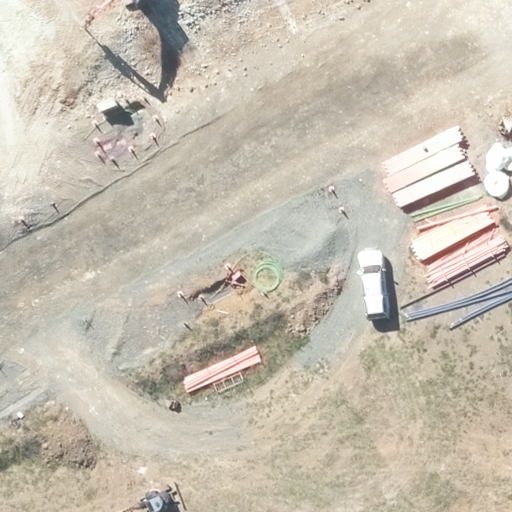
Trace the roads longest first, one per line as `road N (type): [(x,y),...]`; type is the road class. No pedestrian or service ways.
road 1 (unknown): [(511,75),(150,217)]
road 2 (residential): [(150,217),(0,294)]
